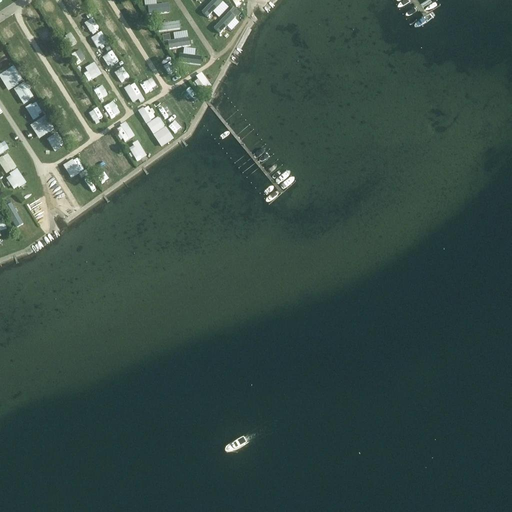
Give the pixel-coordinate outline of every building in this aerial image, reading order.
[(213,17),(221,9),(225,12),(230,7),(223,0),(219,0),(207,11),(213,17)] [(108,1),(97,6),(102,17),(113,12),(108,1)] [(171,2),(154,4),(155,11),(172,9),(171,2)] [(234,10),(232,13),(237,18),(240,15),(234,10)] [(54,16),(58,25),(62,23),(58,14),(54,16)] [(43,20),(49,30),(53,28),(48,17),(43,20)] [(12,31),(8,18),(0,21),(0,24),(4,34),(12,31)] [(122,24),(111,31),(117,41),(128,35),(122,24)] [(64,32),(70,42),(79,37),(73,27),(64,32)] [(192,32),(174,35),(175,42),(193,40),(192,32)] [(161,35),(156,37),(161,48),(165,46),(161,35)] [(30,39),(26,41),(23,36),(12,42),(19,55),(34,47),(30,39)] [(76,57),(82,56),(79,46),(73,48),(76,57)] [(200,60),(202,53),(183,47),(181,55),(200,60)] [(32,71),(41,65),(35,56),(26,61),(32,71)] [(143,58),(134,63),(140,75),(149,70),(143,58)] [(6,67),(13,81),(24,76),(17,61),(6,67)] [(49,76),(39,82),(44,89),(53,82),(49,76)] [(16,84),(25,98),(36,92),(27,77),(16,84)] [(145,82),(149,92),(159,87),(155,78),(145,82)] [(96,82),(99,92),(109,89),(105,79),(96,82)] [(89,85),(79,90),(85,99),(94,94),(89,85)] [(187,91),(192,98),(200,92),(195,85),(187,91)] [(27,102),(34,114),(45,107),(38,96),(27,102)] [(110,115),(122,110),(119,101),(107,106),(110,115)] [(100,103),(95,105),(101,115),(106,113),(100,103)] [(44,130),(56,124),(49,109),(37,116),(44,130)] [(160,111),(148,118),(155,129),(166,121),(160,111)] [(174,129),(181,124),(175,116),(168,121),(174,129)] [(77,121),(68,127),(75,139),(84,133),(77,121)] [(157,129),(162,141),(172,137),(167,125),(157,129)] [(49,133),(56,146),(67,140),(59,127),(49,133)] [(137,156),(148,151),(142,136),(131,140),(137,156)] [(0,153),(0,155),(8,168),(19,161),(10,147),(0,153)] [(129,149),(119,153),(123,162),(133,158),(129,149)] [(93,164),(98,161),(92,151),(88,154),(93,164)] [(79,152),(74,155),(80,166),(85,163),(79,152)] [(15,184),(28,177),(20,163),(8,170),(15,184)] [(90,175),(84,179),(86,183),(93,178),(90,175)] [(68,179),(59,183),(64,192),(72,188),(68,179)] [(7,202),(16,220),(23,216),(14,198),(7,202)]
